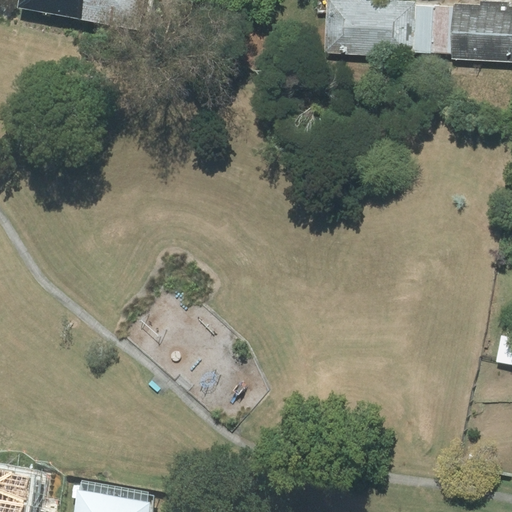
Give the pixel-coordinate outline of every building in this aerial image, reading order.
[(27,0),(27,4),(153,25),(157,0),(27,0)] [(333,0),(332,54),(419,58),(421,0),(333,0)] [(455,0),(454,58),(511,59),(511,0),(455,0)] [(511,362),(511,329),(503,329),(498,360),(511,362)] [(0,511),(26,511),(33,474),(0,468),(0,511)] [(161,511),(162,504),(88,495),(85,511),(161,511)]
